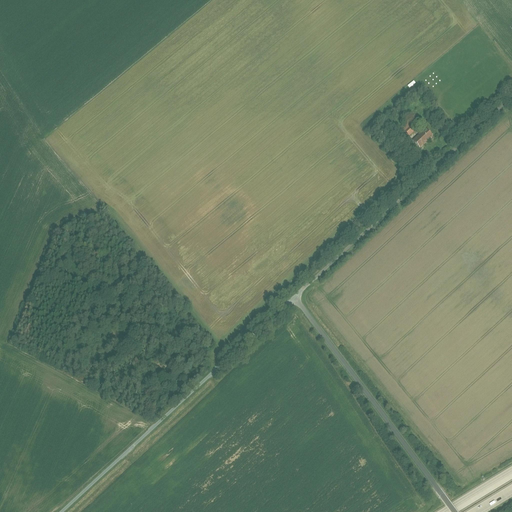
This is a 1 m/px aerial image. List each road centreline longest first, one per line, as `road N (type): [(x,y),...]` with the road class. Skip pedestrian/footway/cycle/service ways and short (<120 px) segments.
road 1 (unclassified): [(293,299),(63,511)]
road 2 (unclassified): [(511,96),(293,299)]
road 3 (unclassified): [(454,511),(293,299)]
